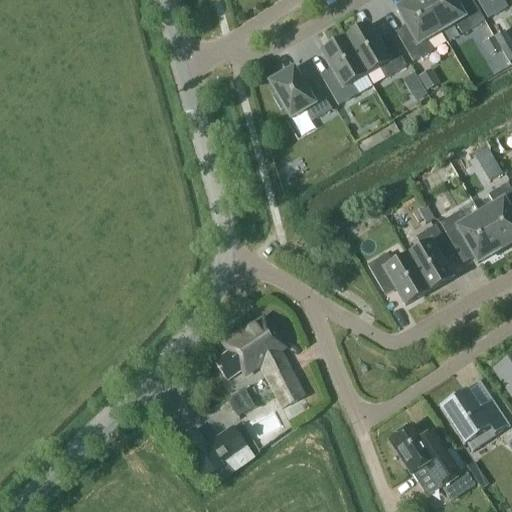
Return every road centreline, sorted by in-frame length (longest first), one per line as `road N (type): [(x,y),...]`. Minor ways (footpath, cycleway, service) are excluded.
road 1 (tertiary): [(13,511),(196,327),(225,265)]
road 2 (residential): [(310,299),(359,428),(511,327)]
road 3 (residential): [(310,299),(389,342),(420,334),(511,281)]
road 4 (tertiary): [(225,265),(182,68)]
road 5 (residential): [(356,0),(249,62),(234,39)]
